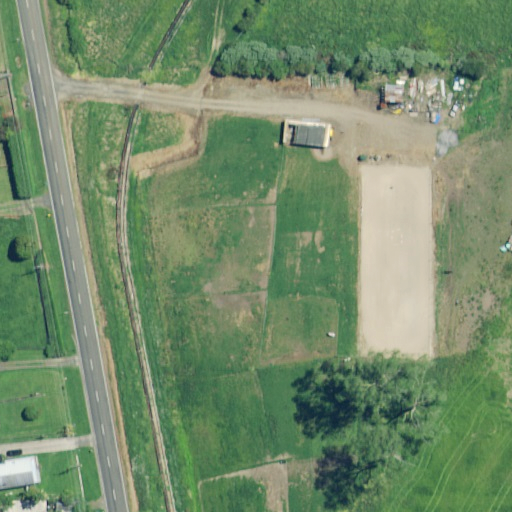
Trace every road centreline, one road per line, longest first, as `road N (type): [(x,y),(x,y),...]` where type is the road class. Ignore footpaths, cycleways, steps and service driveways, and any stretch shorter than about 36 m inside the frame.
road 1 (tertiary): [(26,0),(116,511)]
road 2 (track): [(304,108),(107,89)]
